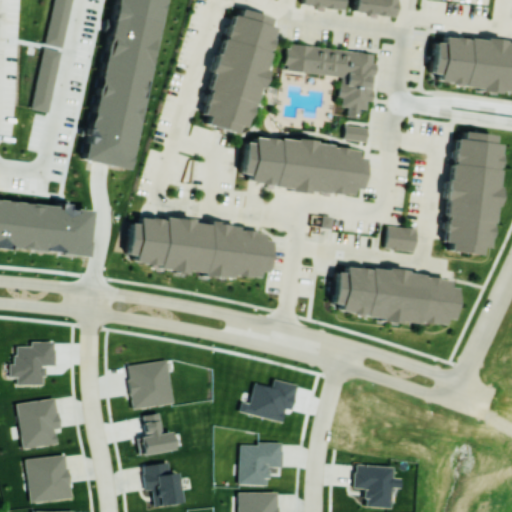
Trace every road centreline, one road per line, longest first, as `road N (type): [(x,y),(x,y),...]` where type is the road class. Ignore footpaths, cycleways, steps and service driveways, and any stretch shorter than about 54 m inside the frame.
road 1 (tertiary): [(511,404),(462,379),(249,316),(0,281)]
road 2 (tertiary): [(90,310),(275,343),(511,421)]
road 3 (residential): [(108,511),(89,384),(91,301)]
road 4 (residential): [(344,342),(319,435),(313,511)]
road 5 (tertiary): [(456,389),(511,269)]
